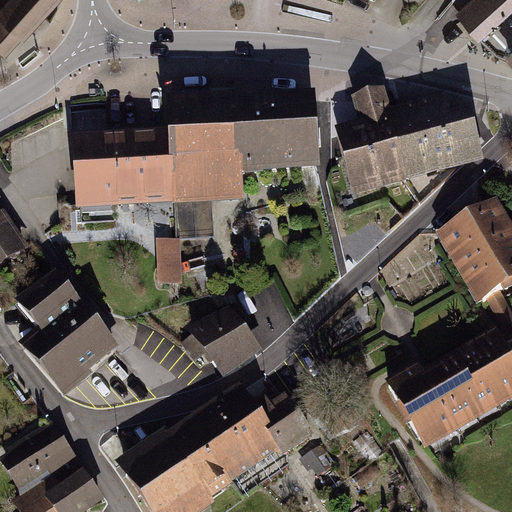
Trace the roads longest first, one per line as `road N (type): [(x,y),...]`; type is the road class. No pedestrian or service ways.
road 1 (residential): [(511,130),(261,366),(176,405),(71,428)]
road 2 (residential): [(98,44),(342,58),(511,96)]
